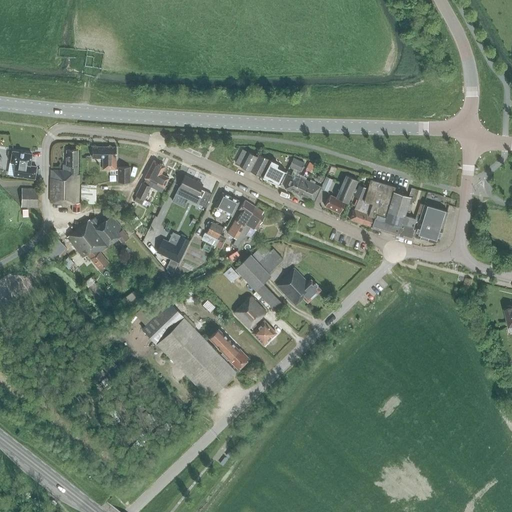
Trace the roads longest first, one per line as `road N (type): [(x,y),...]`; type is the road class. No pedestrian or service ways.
road 1 (secondary): [(0,103),(470,135)]
road 2 (unclassified): [(131,511),(395,249)]
road 3 (residential): [(395,249),(156,141),(62,129),(51,135)]
road 4 (residential): [(0,264),(44,230),(51,135)]
road 5 (unclassified): [(470,135),(468,63),(439,0)]
road 6 (primary): [(95,511),(0,438)]
